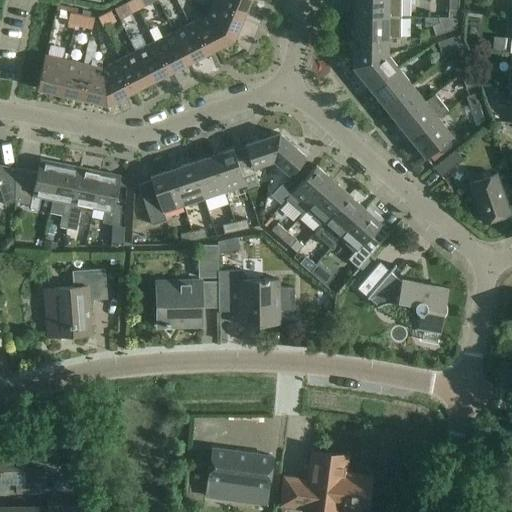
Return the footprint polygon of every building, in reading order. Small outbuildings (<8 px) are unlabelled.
[(138,10),(133,0),(131,0),(116,8),(121,18),(138,10)] [(133,0),(138,10),(157,0),(133,0)] [(219,0),(213,0),(207,15),(234,40),(246,11),(219,0)] [(219,0),(246,11),(250,0),(219,0)] [(400,0),(353,0),(354,17),(400,17),(400,0)] [(415,0),(415,7),(425,8),(425,0),(415,0)] [(458,0),(448,0),(448,18),(457,18),(458,0)] [(415,9),(415,28),(425,28),(426,9),(415,9)] [(98,17),(104,27),(115,21),(110,11),(98,17)] [(68,24),(74,25),(77,14),(70,12),(68,24)] [(74,25),(91,29),(94,18),(77,14),(74,25)] [(207,15),(189,24),(205,55),(234,40),(207,15)] [(400,17),(354,17),(353,38),(388,38),(400,39),(400,17)] [(438,18),(439,23),(443,33),(456,29),(457,18),(448,18),(438,18)] [(443,33),(439,23),(431,26),(435,36),(443,33)] [(189,24),(171,33),(187,64),(205,55),(189,24)] [(171,33),(153,42),(169,73),(187,64),(171,33)] [(454,37),(445,40),(450,54),(458,48),(454,37)] [(388,38),(353,38),(353,67),(388,55),(388,38)] [(450,54),(445,40),(437,43),(443,60),(450,54)] [(153,42),(135,52),(151,82),(169,73),(153,42)] [(135,52),(117,61),(133,91),(151,82),(135,52)] [(37,89),(56,93),(64,60),(45,55),(37,89)] [(353,67),(371,89),(398,68),(388,55),(353,67)] [(459,59),(463,71),(472,68),(467,57),(459,59)] [(56,93),(76,98),(84,64),(64,60),(56,93)] [(102,68),(107,105),(133,91),(117,61),(102,68)] [(76,98),(107,105),(102,68),(84,64),(76,98)] [(371,89),(384,106),(411,85),(398,68),(371,89)] [(476,80),(472,68),(463,71),(468,83),(476,80)] [(446,90),(458,100),(468,87),(456,78),(446,90)] [(384,106),(398,123),(425,102),(411,85),(384,106)] [(435,94),(425,102),(398,123),(411,140),(438,118),(448,111),(435,94)] [(466,97),(470,109),(478,106),(474,94),(466,97)] [(438,118),(411,140),(425,158),(429,155),(434,161),(457,142),(438,118)] [(274,161),(279,133),(245,145),(246,148),(234,152),(237,161),(237,162),(245,185),(257,181),(253,168),(274,161)] [(281,186),(290,194),(309,172),(300,164),(306,157),(279,133),(274,161),(290,175),(281,186)] [(224,192),(245,185),(237,162),(237,161),(234,152),(233,149),(212,156),(224,192)] [(455,150),(449,155),(434,168),(441,177),(463,160),(455,150)] [(204,199),(224,192),(212,156),(192,163),(204,199)] [(37,173),(16,169),(15,202),(30,205),(29,208),(38,210),(41,198),(53,200),(60,164),(39,160),(37,173)] [(183,206),(204,199),(192,163),(171,169),(183,206)] [(80,168),(60,164),(53,200),(50,213),(62,215),(59,227),(68,228),(80,168)] [(285,200),(302,214),(307,209),(332,180),(316,166),(309,172),(290,194),(285,200)] [(100,172),(80,168),(68,228),(76,230),(81,206),(93,208),(100,172)] [(0,191),(5,206),(15,202),(16,169),(0,174),(0,191)] [(163,213),(183,206),(171,169),(150,177),(151,180),(138,185),(152,225),(166,220),(163,213)] [(121,176),(100,172),(93,208),(105,211),(102,223),(120,227),(121,206),(115,205),(121,176)] [(469,184),(483,223),(509,214),(496,175),(469,184)] [(307,209),(323,223),(348,195),(332,180),(307,209)] [(348,195),(323,223),(313,235),(321,242),(331,231),(339,238),(365,209),(348,195)] [(371,215),(365,209),(339,238),(355,252),(348,259),(359,268),(388,235),(379,227),(381,224),(380,222),(383,219),(374,212),(371,215)] [(247,219),(234,222),(236,231),(249,228),(247,219)] [(236,231),(234,222),(222,225),(224,234),(236,231)] [(271,230),(281,239),(287,232),(277,223),(271,230)] [(204,229),(192,231),(194,240),(206,238),(204,229)] [(194,240),(192,231),(180,234),(182,243),(194,240)] [(296,240),(287,232),(281,239),(290,247),(296,240)] [(217,242),(217,245),(217,254),(239,249),(237,237),(217,242)] [(199,245),(199,277),(217,277),(217,254),(217,245),(199,245)] [(299,263),(309,272),(315,265),(306,256),(299,263)] [(414,326),(414,331),(415,331),(415,328),(440,332),(448,289),(401,280),(401,282),(390,272),(396,266),(395,265),(389,272),(379,263),(357,288),(367,297),(366,298),(367,299),(368,298),(368,299),(369,298),(378,306),(377,307),(377,308),(382,305),(385,304),(390,304),(393,304),(398,305),(403,307),(406,309),(409,313),(412,318),(413,320),(414,326)] [(43,289),(45,317),(47,337),(73,335),(73,332),(91,331),(89,306),(86,306),(85,299),(104,298),(104,299),(107,299),(105,269),(72,271),(73,287),(43,289)] [(243,270),(218,271),(218,307),(238,306),(243,306),(243,279),(243,270)] [(278,279),(243,279),(243,306),(238,306),(239,325),(279,325),(278,310),(294,310),(294,287),(278,287),(278,279)] [(201,282),(196,282),(175,282),(176,287),(157,287),(157,326),(178,326),(178,321),(185,321),(185,325),(201,325),(201,282)] [(213,448),(207,488),(242,492),(241,501),(266,504),(272,456),(213,448)] [(347,457),(313,452),(309,482),(285,479),(282,504),(306,508),(305,511),(308,511),(339,511),(340,508),(365,511),(367,501),(370,477),(344,474),(347,457)] [(0,481),(16,481),(16,494),(45,493),(44,470),(24,470),(24,454),(0,453),(0,481)] [(90,484),(90,472),(72,472),(72,484),(90,484)] [(49,493),(49,507),(49,511),(62,511),(85,511),(85,492),(49,493)]
